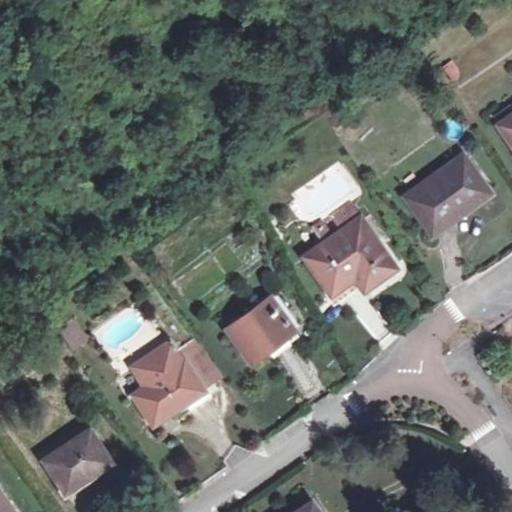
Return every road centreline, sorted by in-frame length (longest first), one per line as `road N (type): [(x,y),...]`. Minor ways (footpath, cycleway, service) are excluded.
road 1 (residential): [(414,383),(388,382),(197,511)]
road 2 (residential): [(414,383),(431,330),(511,278)]
road 3 (residential): [(511,474),(489,433),(444,389),(414,383)]
